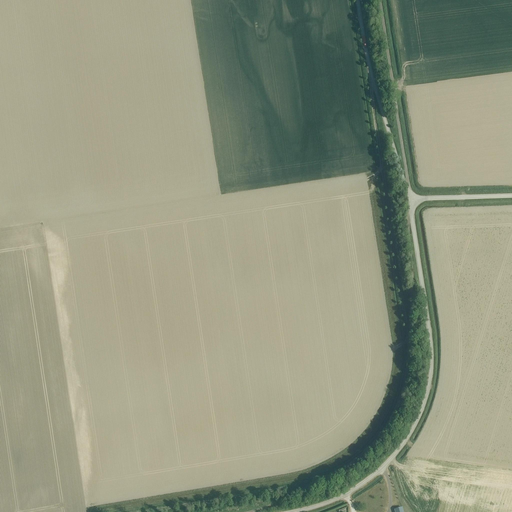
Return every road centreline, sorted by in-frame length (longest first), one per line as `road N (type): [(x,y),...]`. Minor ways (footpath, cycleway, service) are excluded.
road 1 (track): [(248,511),(320,482),(361,454),(389,420),(404,384),(409,199),(379,0)]
road 2 (unclassified): [(293,511),(367,481),(397,452),(419,413),(430,342),(409,199)]
road 3 (unclassified): [(409,199),(357,0)]
